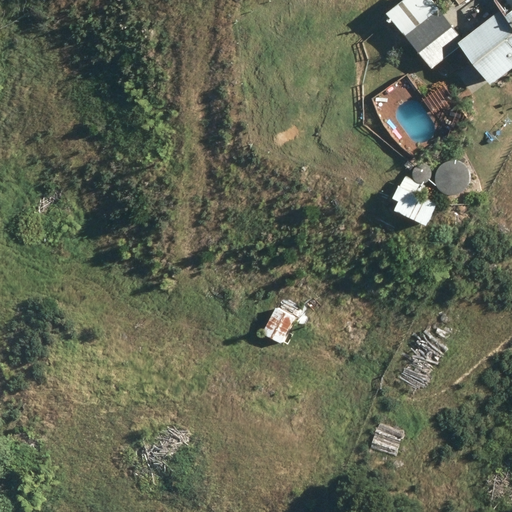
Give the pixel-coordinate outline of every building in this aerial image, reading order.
[(448,29),(425,0),(404,0),(384,16),(416,56),(448,29)] [(454,46),(487,88),(511,68),(511,0),(498,0),(494,3),(500,11),(454,46)] [(308,139),(323,156),(348,133),(334,117),(308,139)] [(443,160),(442,161),(439,163),(437,166),(436,169),(435,172),(434,175),(434,178),(435,182),(436,185),(438,188),(440,190),(442,192),(445,194),(448,195),(452,195),(455,195),(458,195),(461,193),(464,192),(466,190),(469,187),(470,184),(471,181),(472,178),(472,174),(471,171),(470,168),(468,165),(466,163),(463,161),(461,159),(457,158),(454,158),(451,158),(448,158),(445,159),(443,160)] [(429,183),(408,173),(393,203),(432,223),(443,202),(424,193),(429,183)] [(305,308),(282,296),(264,332),(287,343),(305,308)]
